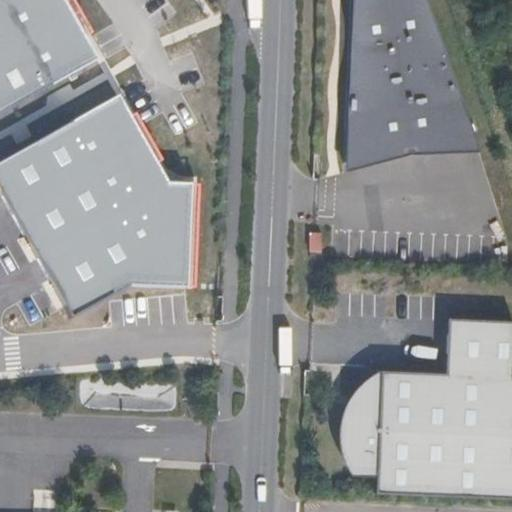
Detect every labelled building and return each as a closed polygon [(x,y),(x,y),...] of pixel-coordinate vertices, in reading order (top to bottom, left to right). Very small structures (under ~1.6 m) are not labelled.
[(64,0),(0,0),(0,106),(95,53),(64,0)] [(405,0),(337,0),(330,144),(328,177),(458,160),(405,0)] [(130,285),(189,287),(194,183),(170,181),(120,95),(0,162),(0,187),(72,314),(130,285)] [(315,238),(304,238),(304,258),(315,258),(315,238)] [(349,505),(511,511),(511,388),(487,387),(489,333),(424,330),(422,385),(357,382),(357,394),(343,393),(334,407),(324,422),(334,426),(331,484),(350,485),(349,505)] [(330,481),(331,484),(334,426),(324,422),(321,438),(321,453),(324,467),(330,481)]
